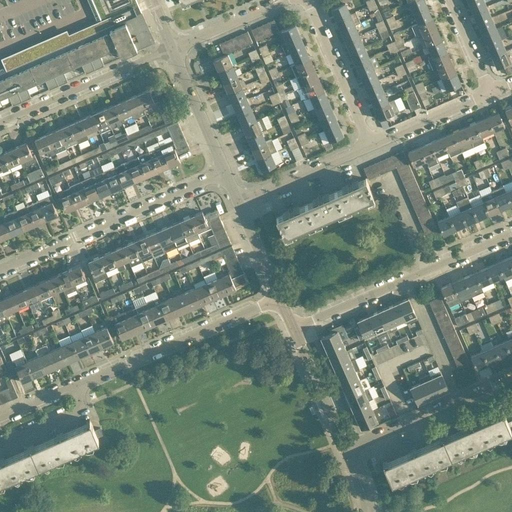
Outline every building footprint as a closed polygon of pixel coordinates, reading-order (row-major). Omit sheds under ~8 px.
[(139,5),(136,0),(91,0),(101,21),(139,5)] [(427,6),(424,0),(410,0),(408,1),(413,12),(427,6)] [(487,6),(483,0),(469,0),(468,1),(473,12),(487,6)] [(350,13),(345,2),(342,4),(331,8),(336,19),(350,13)] [(0,72),(0,108),(121,56),(155,42),(139,5),(101,21),(101,20),(99,21),(97,22),(15,58),(14,56),(11,57),(8,59),(7,59),(4,60),(7,66),(8,69),(0,72)] [(432,17),(427,6),(413,12),(418,23),(432,17)] [(487,6),(473,12),(478,23),(491,17),(487,6)] [(355,24),(350,13),(336,19),(340,30),(355,24)] [(432,17),(418,23),(412,25),(416,36),(418,36),(437,28),(432,17)] [(496,28),(491,17),(478,23),(482,34),(496,28)] [(279,31),(274,20),(268,22),(273,33),(279,31)] [(273,33),(268,22),(263,25),(268,36),(273,33)] [(300,35),(295,24),(281,30),(286,41),(300,35)] [(360,35),(355,24),(340,30),(345,41),(360,35)] [(268,36),(263,25),(257,27),(262,38),(268,36)] [(262,38),(257,27),(251,30),(256,41),(262,38)] [(442,39),(437,28),(418,36),(423,47),(428,45),(427,45),(442,39)] [(501,39),(496,28),(482,34),(487,45),(501,39)] [(403,43),(401,38),(398,31),(393,34),(395,40),(394,41),(396,46),(403,43)] [(253,43),(248,32),(242,34),(247,46),(253,43)] [(247,46),(242,34),(237,37),(242,48),(247,46)] [(305,46),(300,35),(286,41),(291,52),(305,46)] [(365,46),(360,35),(345,41),(350,53),(365,46)] [(242,48),(237,37),(231,39),(236,50),(242,48)] [(236,50),(231,39),(225,41),(230,53),(236,50)] [(446,50),(442,39),(427,45),(428,45),(432,56),(446,50)] [(505,50),(501,39),(487,45),(492,56),(505,50)] [(230,53),(225,41),(220,44),(225,55),(228,54),(230,53)] [(259,48),(261,52),(268,49),(266,44),(259,48)] [(309,57),(305,46),(291,52),(295,63),(309,57)] [(369,57),(365,46),(350,53),(355,64),(369,57)] [(410,47),(400,51),(402,56),(412,52),(410,47)] [(511,60),(511,52),(510,48),(505,50),(492,56),(497,67),(511,60)] [(271,54),(268,49),(261,52),(263,57),(271,54)] [(451,61),(446,50),(432,56),(428,58),(432,69),(437,67),(451,61)] [(233,65),(228,54),(225,55),(214,60),(219,71),(233,65)] [(295,63),(291,65),(296,76),(314,68),(309,57),(295,63)] [(369,57),(355,64),(360,75),(374,68),(369,57)] [(456,72),(451,61),(437,67),(442,78),(456,72)] [(267,76),(265,71),(262,64),(255,68),(260,79),(267,76)] [(237,76),(233,65),(219,71),(223,82),(237,76)] [(314,68),(296,76),(301,87),(319,79),(314,68)] [(364,86),(379,79),(374,68),(360,75),(364,86)] [(461,83),(456,72),(442,78),(437,80),(441,91),(447,89),(461,83)] [(243,78),(239,80),(237,76),(223,82),(228,93),(242,87),(242,86),(246,84),(243,78)] [(269,81),(267,76),(260,79),(262,84),(269,81)] [(324,90),(319,79),(301,87),(305,98),(310,96),(324,90)] [(384,90),(379,79),(364,86),(369,97),(384,90)] [(413,90),(411,86),(404,89),(406,94),(413,90)] [(247,98),(242,87),(228,93),(233,104),(247,98)] [(154,103),(152,97),(149,90),(137,95),(143,108),(154,103)] [(329,101),(324,90),(310,96),(314,108),(329,101)] [(374,107),(388,101),(384,90),(369,97),(374,107)] [(420,106),(413,90),(406,94),(404,94),(411,110),(420,106)] [(156,102),(167,97),(164,91),(153,96),(152,97),(154,103),(156,102)] [(290,104),(285,94),(278,97),(280,102),(282,101),(284,107),(290,104)] [(143,108),(137,95),(126,100),(133,116),(134,118),(140,116),(137,110),(143,108)] [(158,107),(169,102),(167,97),(156,102),(158,107)] [(278,97),(271,100),(273,105),(280,102),(278,97)] [(252,109),(247,98),(233,104),(238,115),(252,109)] [(399,110),(394,99),(389,102),(388,101),(374,107),(379,119),(399,110)] [(133,116),(126,100),(114,105),(122,123),(128,120),(127,119),(133,116)] [(333,112),(329,101),(314,108),(319,119),(333,112)] [(160,112),(171,107),(169,102),(158,107),(160,112)] [(122,123),(114,105),(103,110),(108,123),(111,128),(111,127),(112,128),(117,126),(117,125),(122,123)] [(162,118),(174,113),(171,107),(160,112),(162,118)] [(256,120),(252,109),(238,115),(242,126),(256,120)] [(111,128),(103,110),(91,115),(97,128),(99,133),(111,128)] [(338,123),(333,112),(319,119),(324,130),(338,123)] [(498,112),(487,117),(493,131),(504,126),(498,112)] [(176,118),(174,113),(162,118),(165,123),(176,118)] [(91,115),(80,119),(85,132),(97,128),(91,115)] [(493,131),(487,117),(475,122),(481,136),(493,131)] [(247,137),(261,131),(266,129),(266,128),(265,129),(261,119),(262,118),(256,120),(242,126),(247,137)] [(85,132),(80,119),(68,124),(74,137),(76,143),(77,143),(88,138),(85,132)] [(179,127),(177,121),(166,126),(168,130),(169,132),(179,127)] [(481,136),(475,122),(464,127),(472,147),(484,142),(481,136)] [(343,134),(338,123),(324,130),(329,141),(343,134)] [(68,124),(57,129),(65,147),(76,143),(74,137),(68,124)] [(140,134),(152,129),(150,124),(138,129),(140,134)] [(182,132),(179,127),(169,132),(171,137),(182,132)] [(472,147),(464,127),(453,132),(461,152),(472,147)] [(57,129),(46,134),(51,147),(54,153),(65,148),(65,147),(57,129)] [(134,137),(140,134),(138,129),(133,131),(127,134),(129,139),(134,137)] [(247,137),(252,148),(266,142),(261,131),(247,137)] [(184,138),(182,132),(171,137),(172,139),(174,142),(184,138)] [(461,152),(453,132),(441,137),(447,151),(448,151),(450,156),(461,152)] [(51,147),(46,134),(34,139),(40,152),(45,150),(48,156),(54,153),(51,147)] [(447,151),(441,137),(430,142),(436,156),(447,151)] [(187,143),(184,138),(174,142),(176,147),(176,148),(187,143)] [(180,161),(177,154),(174,148),(176,147),(174,142),(172,139),(159,145),(160,146),(159,146),(168,166),(180,161)] [(266,142),(252,148),(257,159),(270,153),(277,150),(272,139),(266,142)] [(296,142),(289,145),(291,150),(292,150),(296,161),(303,158),(296,142)] [(436,156),(430,142),(419,147),(425,160),(427,167),(439,162),(436,156)] [(14,148),(20,161),(23,167),(36,161),(34,155),(32,156),(26,143),(14,148)] [(189,149),(187,143),(176,148),(176,147),(174,148),(177,154),(189,149)] [(168,166),(159,146),(148,151),(157,171),(168,166)] [(425,160),(419,147),(408,152),(414,165),(425,160)] [(20,161),(14,148),(3,153),(9,166),(20,161)] [(88,156),(95,154),(93,149),(87,152),(81,154),(83,159),(88,156)] [(157,171),(148,151),(137,156),(137,157),(145,176),(157,171)] [(407,163),(402,151),(397,154),(402,165),(407,163)] [(0,170),(9,166),(3,153),(0,154),(0,176),(1,176),(0,174),(0,170)] [(275,164),(270,153),(257,159),(261,170),(275,164)] [(72,164),(83,159),(81,154),(70,159),(72,164)] [(402,165),(397,154),(391,156),(396,167),(402,165)] [(396,167),(391,156),(386,158),(391,170),(396,167)] [(145,176),(137,157),(125,162),(134,181),(145,176)] [(391,170),(386,158),(380,161),(385,172),(391,170)] [(61,169),(72,164),(70,159),(64,162),(59,164),(61,169)] [(385,172),(380,161),(375,163),(380,175),(385,172)] [(505,161),(500,163),(504,170),(509,168),(505,161)] [(134,181),(125,162),(120,164),(123,170),(117,173),(122,186),(134,181)] [(380,175),(375,163),(369,166),(374,177),(380,175)] [(410,168),(407,163),(402,165),(396,167),(399,173),(410,168)] [(49,174),(61,169),(59,164),(47,170),(49,174)] [(117,173),(114,166),(102,171),(111,191),(112,191),(114,192),(118,191),(118,188),(122,186),(117,173)] [(374,177),(369,166),(364,168),(369,180),(374,177)] [(39,168),(26,174),(30,182),(35,180),(43,176),(39,168)] [(412,174),(410,168),(399,173),(401,179),(412,174)] [(487,168),(483,171),(486,178),(491,176),(487,168)] [(111,191),(102,171),(91,176),(100,196),(111,191)] [(62,172),(48,178),(51,184),(65,178),(62,172)] [(415,179),(412,174),(401,179),(404,184),(415,179)] [(100,196),(91,176),(80,181),(88,201),(100,196)] [(439,177),(437,177),(433,179),(436,186),(442,184),(439,177)] [(366,179),(364,179),(335,192),(343,209),(373,196),(374,199),(374,198),(374,199),(375,198),(366,178),(366,179)] [(417,185),(415,179),(404,184),(406,190),(417,185)] [(88,201),(80,181),(69,186),(70,187),(69,187),(77,206),(88,201)] [(420,190),(417,185),(406,190),(408,195),(420,190)] [(77,206),(69,187),(62,190),(64,196),(60,198),(65,211),(77,206)] [(39,197),(49,194),(47,189),(37,193),(39,197)] [(422,196),(420,190),(408,195),(411,201),(422,196)] [(500,210),(494,196),(492,191),(480,196),(488,215),(500,210)] [(511,204),(505,191),(494,196),(500,210),(511,204)] [(306,205),(313,222),(343,209),(335,192),(306,205)] [(53,201),(50,194),(39,199),(39,200),(37,200),(45,219),(57,214),(51,202),(53,201)] [(425,201),(422,196),(411,201),(413,206),(425,201)] [(457,203),(460,211),(466,224),(477,219),(472,206),(468,198),(457,203)] [(45,219),(37,200),(26,205),(34,224),(45,219)] [(427,207),(425,201),(413,206),(416,212),(427,207)] [(488,215),(482,201),(472,206),(477,219),(488,215)] [(34,224),(26,205),(25,206),(25,205),(17,209),(14,210),(23,229),(34,224)] [(275,218),(284,238),(285,237),(284,235),(313,222),(306,205),(276,218),(275,218)] [(429,212),(427,207),(416,212),(418,217),(429,212)] [(207,220),(218,216),(219,215),(216,209),(205,215),(204,215),(202,211),(190,216),(196,229),(209,224),(207,220)] [(12,234),(23,229),(14,210),(3,215),(6,221),(12,234)] [(466,224),(460,211),(449,216),(455,229),(466,224)] [(432,218),(429,212),(418,217),(420,223),(432,218)] [(199,237),(196,230),(196,229),(190,216),(178,221),(187,242),(199,237)] [(221,221),(218,216),(207,220),(209,224),(210,226),(221,221)] [(455,229),(449,216),(438,221),(444,234),(455,229)] [(434,223),(432,218),(420,223),(423,228),(434,223)] [(0,239),(12,234),(6,221),(0,223),(0,239)] [(187,242),(178,221),(167,226),(176,247),(187,242)] [(223,226),(221,221),(210,226),(212,231),(223,226)] [(437,229),(434,223),(423,228),(425,234),(437,229)] [(176,247),(167,226),(156,231),(165,252),(176,247)] [(225,231),(223,226),(212,231),(214,236),(225,231)] [(165,252),(156,231),(144,236),(153,257),(165,252)] [(228,237),(225,231),(214,236),(217,242),(228,237)] [(153,257),(144,236),(133,241),(142,262),(153,257)] [(230,243),(228,237),(217,242),(217,243),(219,247),(230,243)] [(142,262),(133,241),(122,246),(127,259),(130,267),(142,262)] [(206,253),(219,247),(217,243),(204,249),(206,253)] [(127,259),(122,246),(110,251),(119,272),(126,269),(122,261),(127,259)] [(234,251),(232,246),(221,250),(223,256),(234,251)] [(206,253),(204,249),(193,254),(194,258),(201,255),(206,253)] [(223,257),(223,256),(221,250),(207,256),(209,260),(211,259),(212,261),(223,257)] [(110,251),(99,256),(108,277),(119,272),(110,251)] [(236,256),(234,251),(223,256),(223,257),(225,261),(236,256)] [(194,258),(193,254),(182,258),(184,263),(194,258)] [(108,277),(99,256),(87,261),(93,274),(91,275),(94,283),(102,279),(108,277)] [(239,262),(236,256),(225,261),(228,266),(239,262)] [(165,266),(158,268),(160,273),(172,268),(170,263),(167,257),(162,260),(165,266)] [(511,264),(509,257),(497,262),(503,276),(505,281),(511,277),(511,264)] [(241,267),(239,262),(228,266),(230,272),(241,267)] [(503,276),(497,262),(486,267),(492,281),(503,276)] [(80,265),(67,270),(76,289),(77,288),(75,283),(85,278),(80,265)] [(243,272),(241,267),(230,272),(229,272),(231,278),(243,272)] [(492,281),(486,267),(475,272),(483,291),(494,286),(492,281)] [(149,278),(160,273),(158,268),(147,273),(149,278)] [(76,289),(67,270),(56,275),(62,288),(63,288),(65,293),(76,289)] [(235,288),(245,283),(247,279),(244,272),(243,272),(231,278),(229,272),(217,277),(224,293),(236,288),(235,288)] [(463,277),(472,296),(483,291),(475,272),(463,277)] [(138,282),(149,278),(147,273),(136,278),(138,282)] [(62,288),(56,275),(45,280),(50,293),(62,288)] [(224,293),(217,277),(205,283),(212,299),(224,294),(224,293)] [(472,296),(463,277),(452,282),(458,295),(461,301),(472,296)] [(50,293),(45,280),(33,285),(39,298),(50,293)] [(458,295),(452,282),(441,287),(449,306),(461,301),(458,295)] [(212,299),(205,283),(194,287),(201,304),(212,299)] [(39,298),(33,285),(22,290),(28,303),(39,298)] [(98,293),(101,299),(115,293),(112,287),(98,293)] [(201,304),(194,287),(183,292),(190,308),(201,304)] [(28,303),(22,290),(11,295),(16,308),(28,303)] [(190,308),(183,292),(171,297),(178,313),(190,308)] [(16,308),(11,295),(0,299),(0,301),(5,313),(6,313),(6,312),(16,308)] [(97,295),(93,297),(82,302),(84,306),(99,300),(97,295)] [(178,313),(171,297),(160,302),(167,318),(178,313)] [(432,308),(443,302),(440,297),(429,302),(432,308)] [(160,302),(158,298),(147,302),(147,301),(146,301),(155,323),(167,318),(160,302)] [(417,318),(408,298),(397,302),(406,323),(417,318)] [(0,325),(0,321),(8,318),(6,313),(5,313),(0,301),(0,342),(6,340),(0,325)] [(155,323),(146,301),(135,306),(136,307),(135,307),(144,328),(155,323)] [(406,323),(397,302),(387,307),(395,323),(404,319),(406,323)] [(446,308),(443,302),(432,308),(434,313),(446,308)] [(144,328),(135,307),(124,312),(124,311),(123,311),(123,312),(132,333),(144,328)] [(395,323),(387,307),(378,311),(387,332),(387,331),(385,327),(395,323)] [(482,307),(477,309),(480,317),(486,314),(482,307)] [(60,316),(57,308),(52,310),(54,314),(47,317),(49,321),(60,316)] [(448,313),(446,308),(434,313),(436,319),(448,313)] [(480,317),(477,309),(466,313),(470,321),(480,317)] [(387,332),(378,311),(368,315),(377,336),(387,332)] [(132,333),(123,312),(117,314),(120,320),(114,323),(121,338),(132,333)] [(450,319),(448,313),(436,319),(439,324),(450,319)] [(470,321),(466,313),(455,318),(458,326),(470,321)] [(377,336),(368,315),(357,320),(365,336),(375,332),(376,336),(377,336)] [(453,324),(450,319),(439,324),(441,329),(453,324)] [(455,330),(453,324),(441,329),(444,335),(455,330)] [(106,326),(94,331),(101,347),(113,342),(106,326)] [(321,337),(325,347),(342,340),(337,330),(321,337)] [(457,335),(455,330),(444,335),(446,340),(457,335)] [(101,347),(94,331),(83,336),(90,352),(101,347)] [(460,341),(457,335),(446,340),(449,346),(460,341)] [(90,352),(83,336),(71,341),(78,357),(90,352)] [(346,350),(342,340),(325,347),(330,357),(346,350)] [(491,340),(480,345),(482,351),(488,364),(499,359),(494,346),(491,340)] [(78,357),(71,341),(60,346),(67,362),(78,357)] [(451,351),(462,346),(460,341),(449,346),(451,351)] [(511,354),(505,341),(494,346),(499,359),(511,354)] [(55,367),(46,346),(35,350),(37,356),(44,372),(55,367)] [(60,346),(48,351),(55,367),(67,362),(60,346)] [(453,357),(465,352),(462,346),(451,351),(453,357)] [(350,360),(346,350),(330,357),(334,367),(355,358),(350,360)] [(488,364),(482,351),(471,356),(477,369),(488,364)] [(467,357),(465,352),(453,357),(456,362),(467,357)] [(33,377),(23,354),(12,359),(6,362),(13,378),(19,375),(21,382),(33,377)] [(362,355),(355,358),(360,367),(367,364),(362,355)] [(37,356),(26,361),(33,377),(44,372),(37,356)] [(470,363),(467,358),(467,357),(456,362),(458,368),(470,363)] [(359,368),(355,358),(334,367),(338,377),(359,368)] [(359,368),(338,377),(343,387),(359,380),(355,370),(359,368)] [(448,389),(440,371),(430,375),(429,373),(438,394),(448,389)] [(438,394),(429,373),(419,377),(428,398),(438,394)] [(428,398),(419,377),(418,377),(420,382),(410,386),(418,403),(428,398)] [(363,389),(359,380),(343,387),(347,397),(368,388),(368,387),(363,389)] [(17,396),(12,385),(8,387),(7,388),(11,399),(17,396)] [(11,399),(7,388),(1,390),(6,401),(11,399)] [(372,398),(368,388),(347,397),(352,407),(372,398)] [(372,409),(368,400),(372,398),(352,407),(356,417),(372,409)] [(377,420),(372,409),(356,417),(360,427),(377,420)] [(502,412),(473,425),(472,425),(480,443),(510,430),(502,410),(501,410),(502,412)] [(60,435),(68,452),(97,439),(98,440),(98,439),(89,419),(89,420),(88,420),(89,422),(60,435)] [(480,443),(472,425),(443,438),(450,456),(480,443)] [(68,452),(60,435),(30,448),(38,465),(68,452)] [(450,456),(443,438),(413,451),(421,469),(450,456)] [(38,465),(30,448),(1,460),(8,478),(38,465)] [(421,469),(413,451),(384,464),(383,462),(382,462),(390,482),(421,469)] [(0,481),(8,478),(1,460),(0,460),(0,481)]
